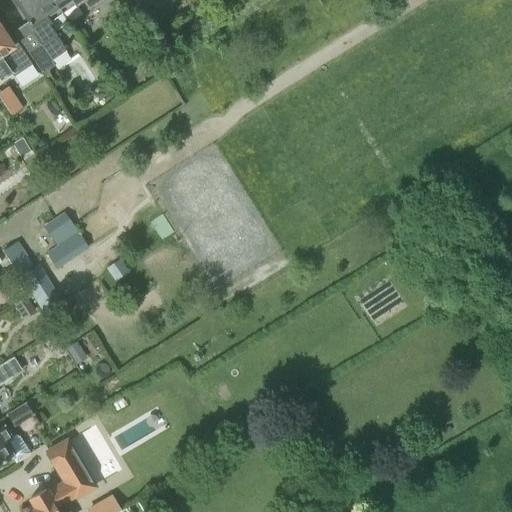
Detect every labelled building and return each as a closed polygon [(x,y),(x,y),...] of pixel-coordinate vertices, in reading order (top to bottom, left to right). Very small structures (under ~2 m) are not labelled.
[(57,6),(53,0),(14,0),(31,25),(15,35),(36,66),(41,73),(54,65),(51,60),(66,51),(49,24),(51,23),(45,14),(57,6)] [(53,0),(57,6),(66,0),(72,0),(75,4),(81,0),(82,0),(88,9),(102,0),(53,0)] [(0,79),(11,72),(0,55),(11,48),(0,30),(0,79)] [(0,91),(0,97),(7,108),(18,101),(8,87),(0,91)] [(21,157),(31,151),(22,137),(12,144),(21,157)] [(89,248),(66,211),(57,217),(55,214),(42,222),(57,246),(47,252),(57,268),(89,248)] [(23,252),(17,242),(3,250),(50,323),(68,311),(38,265),(36,266),(26,250),(23,252)] [(117,281),(129,272),(120,259),(108,268),(117,281)] [(0,279),(5,287),(18,280),(11,269),(0,275),(0,279)] [(23,320),(36,312),(26,296),(13,304),(23,320)] [(76,365),(87,358),(76,342),(65,349),(76,365)] [(14,357),(0,365),(0,384),(22,371),(14,357)] [(15,427),(34,415),(26,402),(7,414),(15,427)] [(8,439),(8,438),(10,437),(5,427),(0,430),(0,462),(11,456),(16,463),(30,453),(19,436),(15,435),(8,439)] [(96,486),(69,442),(47,455),(54,465),(56,464),(68,483),(49,495),(45,489),(31,498),(35,505),(23,511),(59,511),(58,509),(96,486)] [(181,479),(169,487),(174,495),(186,487),(181,479)] [(116,511),(120,510),(112,494),(87,508),(89,511),(116,511)]
